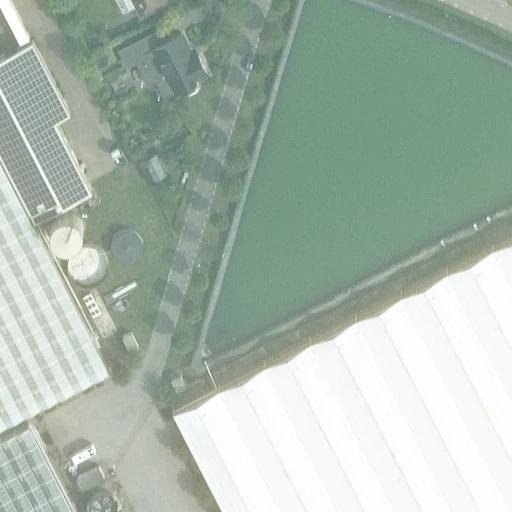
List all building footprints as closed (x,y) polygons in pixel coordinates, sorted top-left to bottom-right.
[(134,0),(142,14),(167,2),(165,0),(134,0)] [(118,49),(117,50),(126,66),(135,61),(148,85),(168,75),(176,90),(184,86),(186,90),(190,92),(197,88),(198,84),(196,80),(204,76),(203,73),(208,71),(196,48),(191,50),(182,32),(167,40),(160,28),(138,39),(118,49)] [(0,424),(110,369),(33,219),(92,189),(56,119),(70,111),(33,40),(0,56),(0,424)] [(80,219),(78,216),(76,215),(74,213),(71,212),(68,212),(66,212),(63,212),(60,213),(58,214),(55,216),(53,218),(52,220),(51,223),(50,225),(50,228),(50,231),(51,234),(52,236),(54,239),(56,241),(58,242),(60,244),(63,244),(66,245),(69,245),(72,244),(74,243),(77,241),(79,239),(80,237),(82,235),(83,232),(83,229),(83,226),(83,224),(82,221),(80,219)] [(511,511),(511,235),(173,409),(225,511),(511,511)] [(180,375),(171,379),(177,391),(186,386),(180,375)] [(75,511),(30,423),(0,438),(0,511),(75,511)] [(99,466),(77,477),(82,488),(104,476),(99,466)]
